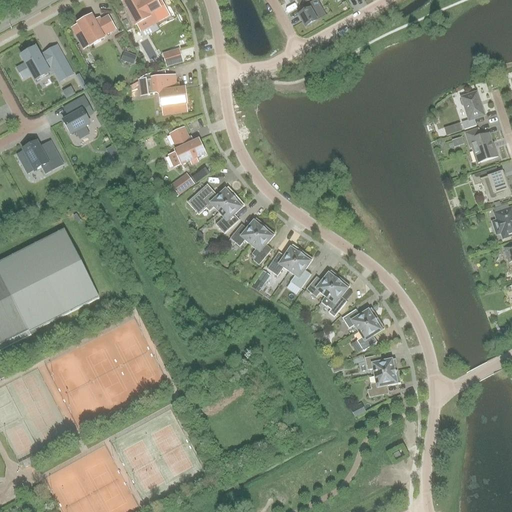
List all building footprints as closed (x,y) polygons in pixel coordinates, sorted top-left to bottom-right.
[(148,16),(155,12),(160,9),(155,0),(147,0),(141,4),(139,0),(127,0),(127,2),(124,4),(136,26),(138,25),(142,31),(151,26),(148,20),(150,19),(148,16)] [(305,13),(299,17),(306,29),(318,22),(317,22),(322,19),(319,12),(323,10),(317,0),(316,0),(302,8),(305,13)] [(92,17),(79,25),(82,31),(76,34),(81,44),(87,41),(91,47),(104,40),(103,37),(115,30),(108,18),(96,24),(92,17)] [(22,67),(18,69),(19,70),(20,69),(25,77),(23,78),(24,79),(28,77),(27,76),(32,74),(37,82),(37,81),(49,74),(49,75),(46,69),(52,66),(61,82),(62,82),(61,81),(72,76),(62,57),(57,47),(56,48),(46,53),(45,54),(46,56),(41,59),(35,49),(35,50),(23,57),(23,56),(22,57),(27,65),(22,67)] [(168,68),(182,63),(179,51),(164,55),(168,68)] [(137,57),(125,52),(122,60),(134,64),(137,57)] [(148,95),(160,93),(162,108),(169,107),(170,115),(181,113),(180,106),(187,105),(185,90),(177,91),(175,77),(161,79),(146,81),(148,95)] [(477,93),(461,98),(462,100),(461,102),(461,105),(462,107),(464,108),(469,121),(462,123),(465,130),(476,126),(474,120),(485,117),(477,93)] [(64,122),(71,135),(90,125),(85,115),(91,112),(92,114),(93,114),(84,98),(73,104),(79,114),(64,122)] [(455,135),(463,132),(460,125),(452,128),(455,135)] [(176,153),(169,156),(175,169),(182,166),(205,155),(199,141),(191,145),(184,129),(171,135),(178,151),(176,152),(176,153)] [(478,130),(465,134),(470,149),(473,148),(478,164),(498,157),(495,148),(492,149),(488,135),(480,137),(478,130)] [(24,151),(25,152),(18,156),(26,170),(32,167),(35,172),(42,168),(46,174),(63,165),(56,152),(45,158),(37,143),(24,151)] [(107,150),(116,166),(123,162),(114,146),(107,150)] [(511,198),(503,173),(497,175),(495,169),(497,169),(496,168),(471,176),(472,177),(478,175),(488,204),(510,196),(511,198)] [(179,197),(195,185),(187,174),(171,186),(179,197)] [(219,213),(237,197),(228,188),(218,197),(207,185),(207,186),(188,203),(199,216),(206,209),(210,212),(214,208),(219,213)] [(235,216),(245,206),(237,197),(219,213),(224,219),(216,225),(224,235),(239,221),(240,221),(235,216)] [(511,209),(509,210),(508,205),(501,207),(496,209),(494,209),(498,224),(496,225),(494,227),(496,233),(499,234),(502,233),(503,239),(511,236),(511,209)] [(251,246),(266,227),(256,219),(248,230),(242,225),(242,226),(230,240),(240,248),(245,241),(251,246)] [(267,246),(275,235),(266,227),(251,246),(256,250),(252,255),(256,258),(253,261),(259,266),(272,251),(267,246)] [(0,351),(38,333),(37,332),(99,299),(65,230),(0,262),(0,351)] [(199,234),(195,238),(199,242),(203,238),(199,234)] [(289,273),(303,253),(293,246),(285,257),(279,253),(279,254),(267,270),(278,277),(284,269),(289,273)] [(204,252),(209,257),(214,252),(210,247),(204,252)] [(305,271),(313,260),(303,253),(289,273),(295,277),(290,283),(301,291),(311,276),(305,271)] [(258,280),(265,285),(270,277),(264,272),(258,280)] [(326,298),(341,279),(331,272),(322,282),(317,278),(316,278),(317,278),(306,290),(316,298),(320,293),(326,298)] [(342,298),(350,287),(341,279),(326,298),(331,302),(327,307),(331,310),(329,313),(334,318),(347,303),(342,298)] [(358,332),(379,319),(372,309),(360,316),(356,310),(356,311),(343,319),(349,330),(354,326),(358,332)] [(373,337),(385,330),(379,319),(358,332),(362,338),(357,342),(364,352),(377,344),(373,337)] [(318,341),(322,349),(327,346),(322,339),(318,341)] [(398,372),(396,360),(382,363),(381,355),(380,356),(365,359),(367,371),(374,370),(375,377),(398,372)] [(387,387),(401,384),(398,372),(375,377),(376,384),(370,385),(371,390),(367,391),(369,399),(389,395),(387,387)] [(366,413),(362,404),(351,409),(356,418),(366,413)] [(402,458),(399,452),(393,455),(396,460),(402,458)]
